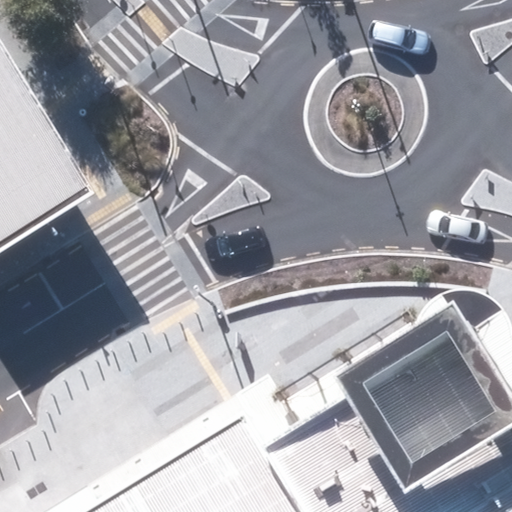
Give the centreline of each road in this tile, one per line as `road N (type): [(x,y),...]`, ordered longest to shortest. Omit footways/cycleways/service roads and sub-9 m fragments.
road 1 (tertiary): [(274,63),(320,21),(350,13),(410,26),(436,44),(459,96),(460,124),(445,167)]
road 2 (tertiary): [(445,167),(413,197),(385,209),(355,212),(299,192),(279,170),(260,117),(274,63)]
road 3 (tertiary): [(153,0),(274,63)]
